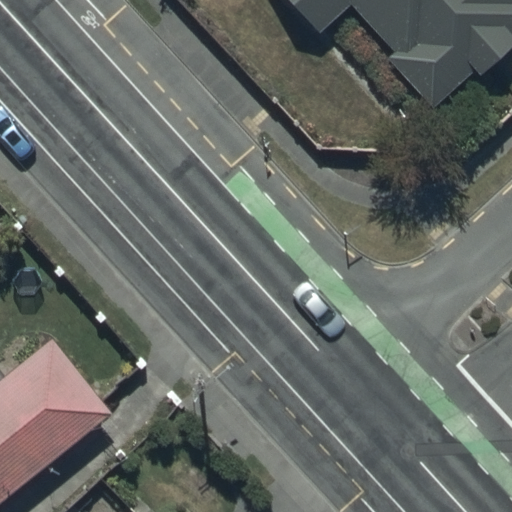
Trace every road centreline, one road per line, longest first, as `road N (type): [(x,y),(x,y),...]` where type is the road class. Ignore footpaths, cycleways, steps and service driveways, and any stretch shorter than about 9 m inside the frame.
road 1 (secondary): [(4,0),(339,367)]
road 2 (residential): [(339,367),(511,223)]
road 3 (residential): [(511,358),(412,447)]
